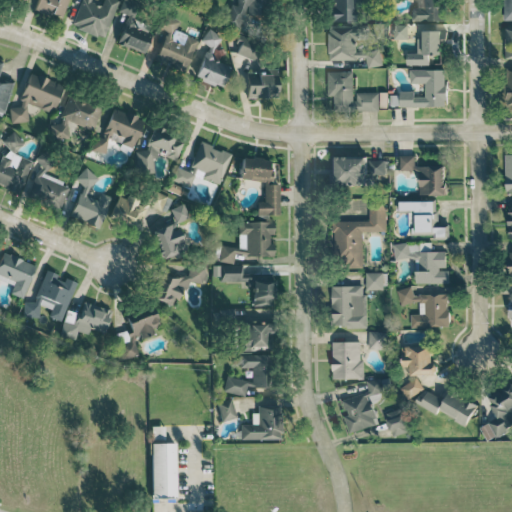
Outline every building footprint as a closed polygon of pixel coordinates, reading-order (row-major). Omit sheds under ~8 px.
[(38,0),(35,9),(62,18),(68,0),(38,0)] [(118,0),(103,0),(101,5),(92,2),(92,0),(81,0),(72,25),(105,38),(118,0)] [(144,52),(150,34),(137,30),(146,4),(133,0),(121,0),(118,11),(126,14),(117,43),(144,52)] [(269,0),(236,0),(236,5),(227,4),(227,24),(241,25),(242,14),(269,15),(269,0)] [(329,0),(329,21),(355,21),(355,0),(329,0)] [(443,0),(415,0),(416,20),(444,19),(443,0)] [(511,19),(511,0),(502,0),(503,19),(511,19)] [(175,30),(179,20),(165,14),(158,28),(167,31),(155,59),(184,72),(198,40),(175,30)] [(329,59),(366,58),(367,65),(381,65),(381,49),(355,50),(355,38),(366,37),(366,24),(328,25),(329,59)] [(408,24),(394,24),(393,38),(407,38),(408,24)] [(195,77),(222,87),(230,66),(217,61),(221,50),(216,49),(221,34),(206,29),(201,42),(207,44),(195,77)] [(407,64),(430,64),(430,54),(441,54),(441,38),(447,38),(447,30),(419,30),(418,52),(407,52),(407,64)] [(229,52),(257,60),(262,43),(234,36),(229,52)] [(0,69),(1,61),(0,61),(0,111),(6,113),(11,79),(0,77),(0,69)] [(446,68),(410,68),(410,82),(425,82),(425,96),(414,96),(414,92),(394,92),(394,105),(446,105),(446,68)] [(511,69),(503,69),(504,105),(511,104),(511,69)] [(327,70),(328,95),(332,95),(333,108),(354,108),(353,70),(327,70)] [(246,72),(247,98),(278,97),(277,71),(246,72)] [(26,103),(52,113),(62,84),(35,74),(28,74),(20,96),(20,107),(9,107),(9,122),(27,122),(26,103)] [(379,92),(357,92),(357,110),(379,110),(379,92)] [(143,118),(108,107),(94,150),(105,154),(110,138),(133,146),(143,118)] [(149,173),(156,153),(176,160),(183,139),(152,128),(144,152),(139,150),(133,167),(149,173)] [(0,158),(0,185),(19,192),(31,160),(16,155),(22,138),(9,133),(4,145),(5,145),(0,158)] [(219,184),(230,152),(198,142),(190,166),(203,171),(201,178),(219,184)] [(57,211),(70,186),(45,174),(54,156),(41,150),(36,161),(40,163),(24,194),(57,211)] [(419,194),(446,194),(446,165),(415,165),(415,155),(400,155),(400,170),(419,170),(419,194)] [(278,215),(279,184),(269,184),(270,158),(240,157),(239,179),(264,180),(263,201),(256,201),(255,214),(278,215)] [(364,184),(364,177),(386,176),(385,157),(333,158),(333,173),(329,173),(329,185),(364,184)] [(189,187),(194,173),(175,166),(170,180),(189,187)] [(110,197),(99,192),(96,199),(85,196),(88,189),(97,178),(85,167),(74,178),(81,185),(70,216),(82,220),(86,224),(98,228),(110,197)] [(110,217),(138,224),(143,203),(115,197),(110,217)] [(334,220),(335,267),(363,267),(362,231),(386,230),(386,198),(339,199),(339,210),(369,209),(369,220),(334,220)] [(449,239),(449,223),(437,223),(437,200),(400,200),(400,210),(413,210),(413,234),(434,234),(434,239),(449,239)] [(188,218),(183,203),(169,208),(174,222),(150,231),(160,260),(186,250),(176,222),(188,218)] [(431,241),(394,243),(394,258),(415,258),(416,283),(449,282),(449,268),(446,268),(446,250),(431,250),(431,241)] [(22,298),(35,264),(3,252),(0,259),(0,279),(13,285),(9,293),(22,298)] [(158,272),(155,299),(178,302),(180,290),(187,291),(188,280),(203,282),(204,267),(189,265),(188,275),(158,272)] [(253,305),(273,305),(273,274),(242,275),(242,265),(219,265),(219,281),(241,281),(241,288),(252,287),(253,305)] [(75,282),(70,280),(56,279),(56,273),(45,269),(33,302),(22,301),(22,317),(38,317),(38,308),(40,305),(49,308),(49,316),(61,321),(75,282)] [(384,288),(383,271),(366,271),(366,288),(384,288)] [(365,326),(365,285),(332,285),(332,326),(365,326)] [(74,339),(76,331),(87,333),(89,328),(105,332),(111,309),(82,302),(80,313),(65,309),(59,336),(74,339)] [(137,354),(132,338),(160,329),(152,305),(125,314),(130,330),(114,335),(122,359),(137,354)] [(239,350),(271,350),(270,334),(274,334),(274,323),(238,324),(239,350)] [(385,348),(385,331),(369,330),(369,348),(385,348)] [(361,340),(332,341),(333,378),(362,378),(361,340)] [(404,394),(421,393),(421,373),(434,373),(433,345),(402,346),(402,366),(410,366),(411,384),(404,384),(404,394)] [(271,386),(271,354),(239,354),(239,367),(251,367),(251,378),(224,378),(224,394),(245,393),(245,387),(271,386)] [(343,398),(347,414),(344,415),(348,431),(378,424),(371,395),(384,392),(380,377),(367,380),(369,392),(343,398)] [(492,421),(482,424),(485,437),(511,430),(511,425),(509,414),(511,413),(511,385),(511,386),(511,390),(486,396),(492,421)] [(444,399),(427,391),(420,405),(437,413),(438,411),(467,424),(477,403),(449,390),(444,399)] [(216,402),(221,421),(235,417),(230,398),(216,402)] [(240,439),(281,438),(280,405),(257,406),(257,413),(251,413),(251,424),(240,424),(240,439)] [(386,412),(391,435),(408,431),(402,408),(386,412)] [(150,442),(150,496),(175,496),(175,442),(150,442)]
